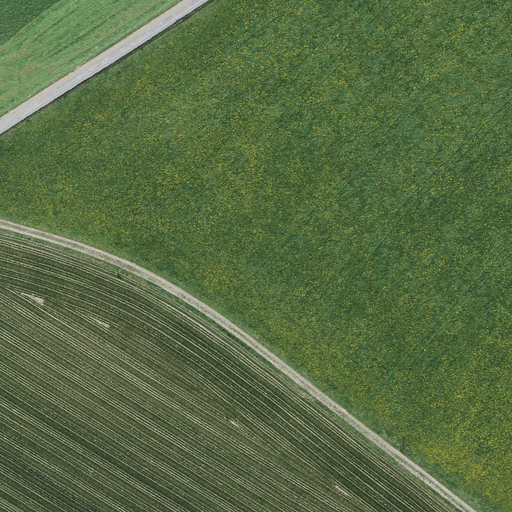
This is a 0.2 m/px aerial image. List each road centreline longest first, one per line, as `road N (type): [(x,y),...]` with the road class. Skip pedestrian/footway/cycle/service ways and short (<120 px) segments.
road 1 (track): [(0,222),(130,265),(204,305),(466,511)]
road 2 (track): [(0,125),(196,0)]
